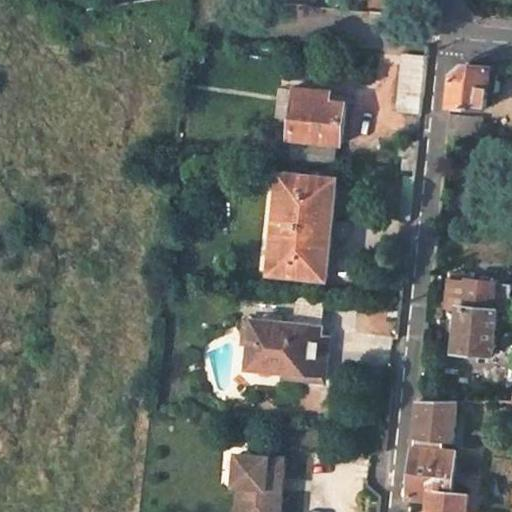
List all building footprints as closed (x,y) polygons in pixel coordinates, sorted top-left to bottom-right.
[(402,53),(401,109),(423,110),(424,53),(402,53)] [(451,104),(487,107),(491,67),(466,65),(454,75),(451,104)] [(342,143),(346,101),(330,99),(331,92),(297,88),(292,137),(342,143)] [(472,136),(474,118),(449,115),(448,134),(472,136)] [(335,165),(337,145),(293,140),(291,160),(335,165)] [(334,221),(337,180),(283,174),(273,272),(327,277),(331,236),(341,238),(343,222),(334,221)] [(511,283),(511,281),(469,277),(469,272),(452,271),(450,298),(462,299),(462,305),(461,305),(456,348),(494,352),(498,308),(509,309),(511,283)] [(284,377),(323,379),(326,350),(319,349),(324,298),(294,295),(292,323),(246,319),(245,344),(250,345),(248,368),(284,372),(284,377)] [(431,510),(455,511),(467,511),(470,492),(454,490),(458,449),(446,447),(447,437),(454,437),(457,399),(420,399),(410,494),(433,497),(431,510)] [(249,487),(246,511),(279,511),(284,457),(237,453),(234,485),(239,486),(249,487)] [(246,511),(249,487),(239,486),(236,511),(246,511)]
